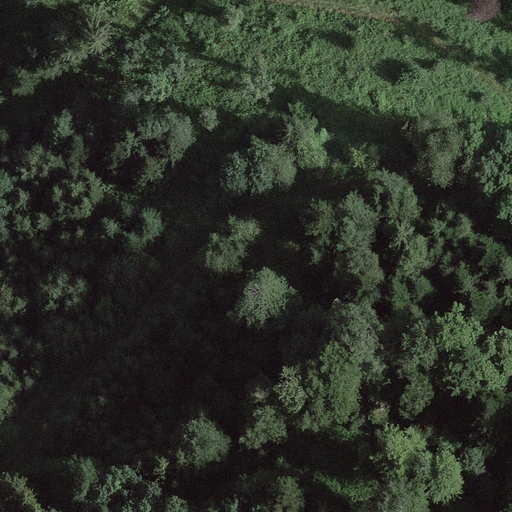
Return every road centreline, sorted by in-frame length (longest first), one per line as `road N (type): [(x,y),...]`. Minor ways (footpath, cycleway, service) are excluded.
road 1 (track): [(0,472),(174,279),(269,201),(362,177),(413,181),(454,198),(511,250)]
road 2 (track): [(316,0),(437,34),(511,99)]
road 3 (track): [(0,124),(152,0)]
